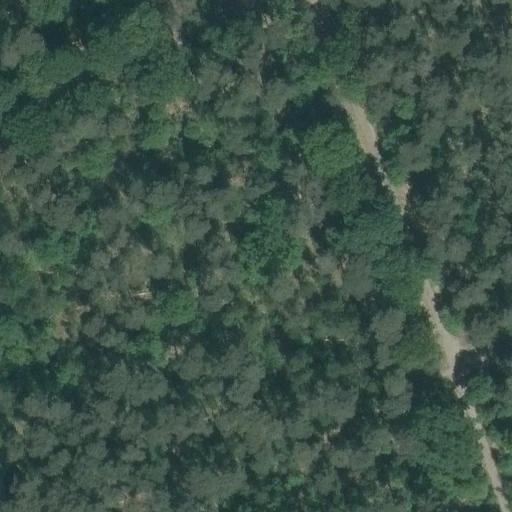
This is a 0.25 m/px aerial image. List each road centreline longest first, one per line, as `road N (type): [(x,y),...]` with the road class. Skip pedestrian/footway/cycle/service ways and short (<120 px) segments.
road 1 (track): [(466,367),(312,0)]
road 2 (track): [(221,511),(466,367)]
road 3 (track): [(0,113),(243,0)]
road 4 (unknown): [(0,74),(161,0)]
road 5 (track): [(511,496),(466,367)]
